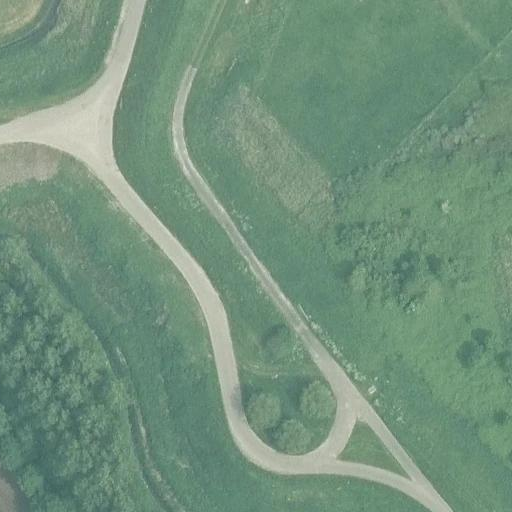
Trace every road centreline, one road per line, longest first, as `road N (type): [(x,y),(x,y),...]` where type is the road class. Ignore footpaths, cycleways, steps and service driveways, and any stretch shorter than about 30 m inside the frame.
road 1 (unclassified): [(348,386),(191,200),(173,146),(177,93),(215,0)]
road 2 (unclassified): [(303,466),(263,452),(242,431),(206,298),(103,167),(91,132)]
road 3 (unclassified): [(91,132),(137,0)]
road 4 (unclassified): [(422,488),(348,386)]
road 5 (unclassified): [(422,488),(364,471),(303,466)]
